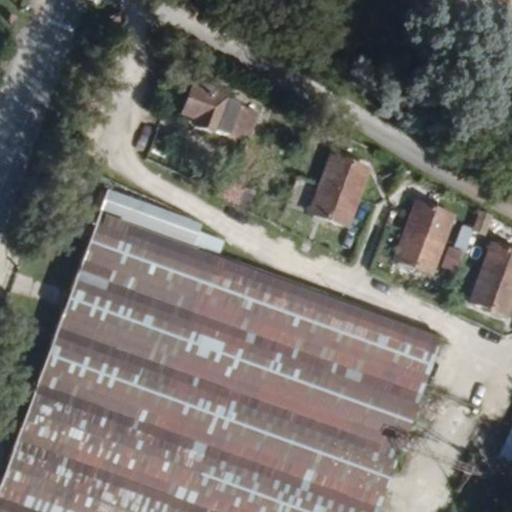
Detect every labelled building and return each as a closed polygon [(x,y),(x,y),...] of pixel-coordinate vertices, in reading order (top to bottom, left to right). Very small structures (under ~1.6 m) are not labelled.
[(194,127),(205,87),(169,78),(163,99),(177,103),(186,106),(181,124),(194,127)] [(181,124),(186,106),(177,103),(172,122),(181,124)] [(345,230),(370,172),(329,154),(304,213),(345,230)] [(219,197),(238,203),(246,178),(227,172),(219,197)] [(383,511),(442,344),(446,332),(436,328),(327,289),(85,202),(0,441),(0,511),(383,511)] [(430,279),(450,220),(412,204),(397,243),(389,264),(430,279)] [(455,272),(462,251),(446,246),(439,266),(455,272)] [(502,323),(511,299),(511,258),(487,247),(462,306),(502,323)] [(511,411),(488,455),(511,467),(511,411)]
